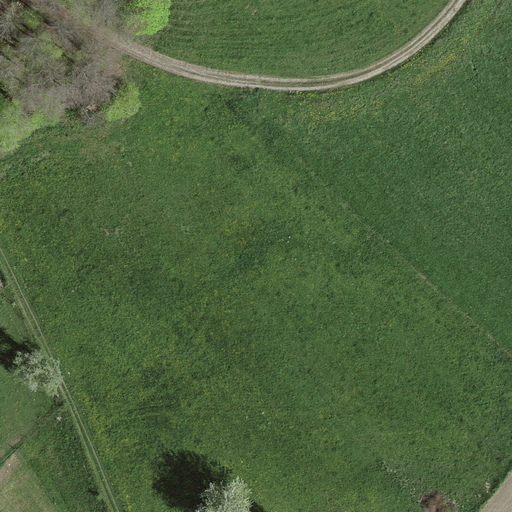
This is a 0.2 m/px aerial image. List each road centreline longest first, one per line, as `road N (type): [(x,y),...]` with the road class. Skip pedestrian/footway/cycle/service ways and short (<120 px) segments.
road 1 (track): [(47,0),(113,40),(192,72),(306,84),(387,63),(458,0)]
road 2 (track): [(116,511),(0,279)]
